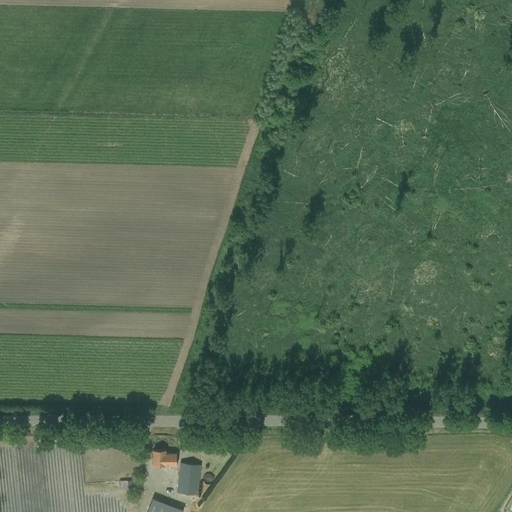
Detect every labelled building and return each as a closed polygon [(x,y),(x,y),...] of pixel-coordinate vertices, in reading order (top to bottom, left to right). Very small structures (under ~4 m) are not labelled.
[(176,465),(176,463),(177,453),(165,453),(165,450),(153,450),(153,460),(153,465),(176,465)] [(221,450),(206,470),(215,477),(230,457),(221,450)] [(177,491),(197,494),(200,464),(180,462),(177,491)] [(128,480),(120,480),(120,488),(128,488),(128,480)] [(152,498),(147,511),(182,511),(183,510),(152,498)] [(128,511),(128,499),(118,500),(118,511),(128,511)]
